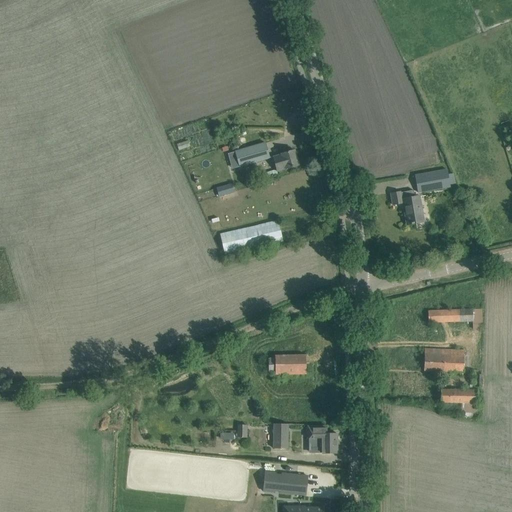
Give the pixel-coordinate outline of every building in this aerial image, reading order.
[(265,143),(236,151),(238,159),(241,166),(269,158),(265,143)] [(279,171),(289,168),(298,165),(294,150),(281,154),(282,154),(275,156),(279,171)] [(445,168),(414,175),(418,192),(449,186),(445,168)] [(232,184),(217,188),(219,196),(234,192),(232,184)] [(424,220),(422,210),(419,196),(414,197),(413,190),(399,192),(390,194),(393,205),(395,205),(395,204),(404,202),(407,215),(406,215),(408,225),(408,223),(412,223),(412,224),(414,223),(414,222),(424,220)] [(233,231),(220,234),(224,254),(238,251),(283,241),(278,221),(233,231)] [(429,323),(472,320),(473,330),(483,329),(482,308),(428,311),(429,323)] [(465,350),(435,349),(425,349),(424,371),(434,371),(464,372),(465,350)] [(275,374),(306,374),(306,355),(275,356),(275,358),(268,358),(268,372),(275,372),(275,374)] [(441,389),(441,402),(462,403),(462,414),(465,414),(465,417),(477,418),(477,403),(478,390),(441,389)] [(252,396),(246,399),(249,405),(257,405),(252,396)] [(247,437),(247,425),(238,425),(238,438),(247,437)] [(273,425),(273,448),(288,448),(288,425),(273,425)] [(326,426),(307,426),(307,438),(308,438),(308,453),(322,453),(338,453),(338,441),(337,434),(326,434),(326,426)] [(265,472),(264,491),(275,492),(275,491),(276,491),(280,492),(279,493),(294,494),(305,495),(307,476),(283,473),(283,475),(276,474),(277,473),(265,472)]
